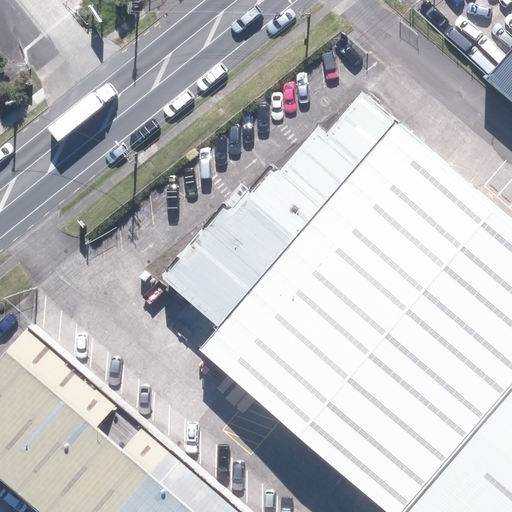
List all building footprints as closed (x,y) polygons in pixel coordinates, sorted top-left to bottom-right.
[(511,49),(486,80),(511,102),(511,49)] [(222,324),(402,121),(362,86),(279,180),(266,169),(170,278),(222,324)] [(388,511),(402,511),(511,388),(511,217),(402,121),(222,324),(201,348),(388,511)] [(234,511),(31,334),(0,368),(0,473),(44,511),(234,511)] [(511,511),(511,388),(402,511),(511,511)]
